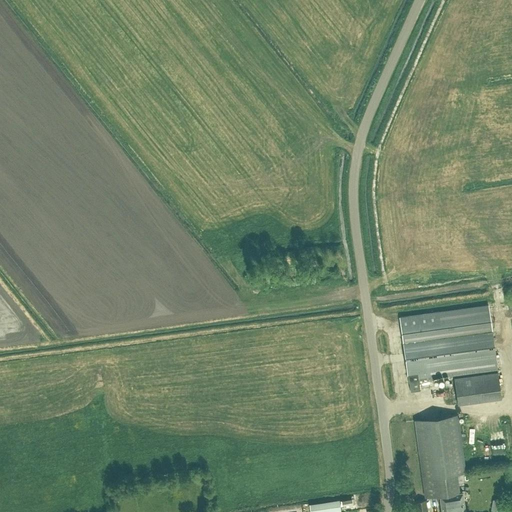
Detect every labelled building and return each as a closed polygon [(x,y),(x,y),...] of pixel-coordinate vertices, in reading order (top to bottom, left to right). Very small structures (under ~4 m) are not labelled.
[(408,381),(409,381),(410,391),(420,389),(419,380),(497,369),(490,320),(488,304),(399,316),(408,381)] [(497,371),(454,378),(457,403),(501,397),(497,371)] [(414,420),(424,496),(438,494),(440,511),(463,511),(461,491),(457,491),(455,473),(464,472),(457,414),(414,420)] [(415,511),(427,511),(426,499),(414,501),(415,511)] [(309,504),(310,511),(326,511),(341,510),(339,500),(309,504)]
